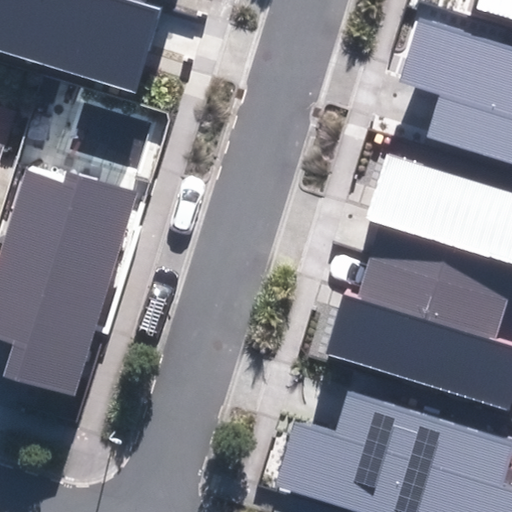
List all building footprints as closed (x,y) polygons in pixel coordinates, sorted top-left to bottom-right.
[(0,0),(0,49),(136,91),(161,9),(145,4),(146,0),(0,0)] [(511,0),(481,0),(478,14),(511,23),(511,0)] [(428,136),(511,162),(511,44),(417,15),(397,80),(441,94),(428,136)] [(326,357),(508,411),(511,395),(511,192),(384,155),(365,219),(382,224),(360,296),(346,292),(326,357)] [(3,376),(74,397),(134,192),(66,172),(62,182),(24,171),(0,253),(0,338),(13,342),(3,376)] [(275,486),(359,511),(511,511),(511,487),(504,485),(511,458),(511,440),(347,390),(335,431),(295,419),(275,486)]
